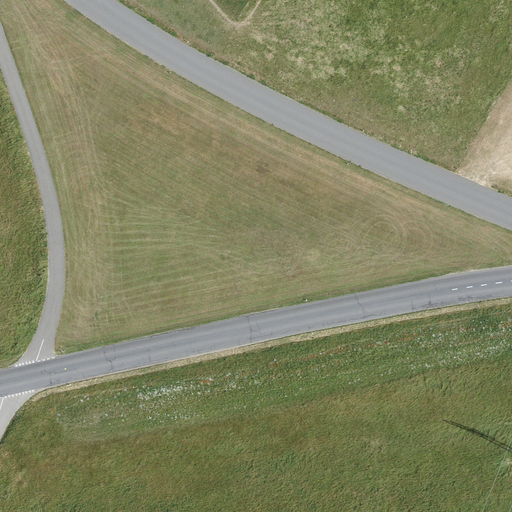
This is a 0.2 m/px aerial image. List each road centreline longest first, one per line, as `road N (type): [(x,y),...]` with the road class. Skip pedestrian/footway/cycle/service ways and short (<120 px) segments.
road 1 (tertiary): [(511,282),(0,385)]
road 2 (unclassified): [(91,0),(226,84),(369,158),(511,217)]
